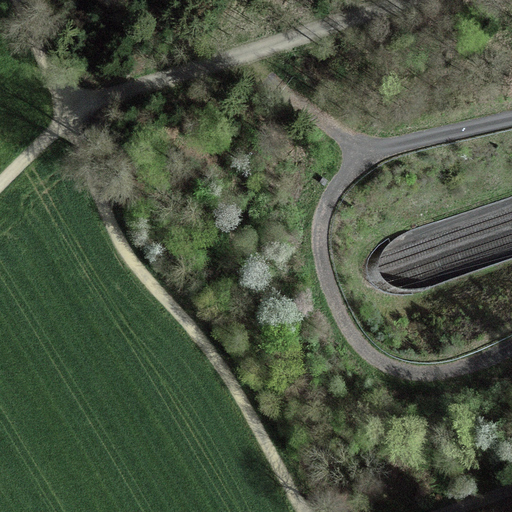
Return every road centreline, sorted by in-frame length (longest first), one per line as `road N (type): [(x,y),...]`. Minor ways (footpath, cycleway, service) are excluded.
road 1 (track): [(301,511),(224,367),(110,231),(75,114)]
road 2 (track): [(396,0),(75,114)]
road 3 (track): [(75,114),(10,0)]
